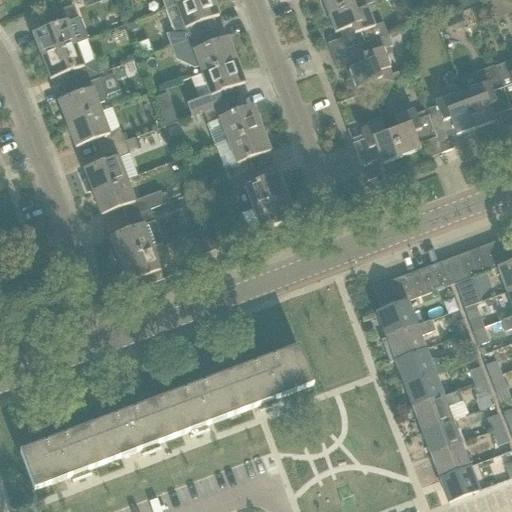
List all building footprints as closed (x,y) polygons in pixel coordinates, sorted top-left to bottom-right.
[(160,0),(164,11),(192,0),(160,0)] [(198,25),(218,17),(211,0),(192,0),(164,11),(172,32),(165,35),(170,48),(202,36),(198,25)] [(321,0),(327,16),(363,2),(362,0),(321,0)] [(459,0),(464,10),(477,5),(475,0),(459,0)] [(367,8),(366,9),(363,2),(327,16),(334,34),(342,32),(344,38),(327,45),(331,57),(387,35),(382,23),(374,27),(367,8)] [(33,34),(32,35),(41,57),(74,45),(75,44),(85,41),(86,40),(78,19),(73,6),(43,18),(47,29),(33,34)] [(452,18),(447,29),(454,32),(460,29),(463,22),(452,18)] [(133,22),(125,25),(128,32),(135,29),(133,22)] [(383,50),(391,47),(387,35),(331,57),(336,68),(353,62),(355,68),(348,71),(355,90),(363,88),(365,94),(400,81),(397,74),(391,76),(389,70),(390,69),(383,50)] [(226,39),(206,46),(202,36),(170,48),(173,56),(174,55),(175,59),(194,67),(198,66),(202,74),(235,61),(226,39)] [(74,45),(41,57),(50,81),(65,75),(69,86),(98,75),(93,62),(82,66),(74,45)] [(511,60),(494,68),(511,116),(511,60)] [(199,100),(187,104),(192,117),(203,113),(203,112),(227,103),(227,104),(235,101),(234,99),(231,90),(239,87),(244,85),(235,61),(202,74),(210,96),(199,100)] [(504,131),(511,127),(511,116),(494,68),(493,68),(499,83),(487,88),(484,80),(468,87),(470,92),(461,95),(474,130),(494,123),(491,116),(498,113),(504,131)] [(73,97),(58,103),(66,125),(101,112),(98,105),(103,103),(106,96),(100,80),(98,75),(69,86),(73,97)] [(461,95),(453,98),(452,94),(434,101),(436,107),(425,111),(441,154),(453,150),(446,133),(453,130),(456,137),(474,130),(461,95)] [(214,148),(227,143),(261,130),(252,106),(231,114),(227,104),(227,103),(203,112),(203,113),(208,125),(206,126),(214,148)] [(425,111),(413,116),(410,109),(397,114),(400,122),(388,127),(400,159),(419,151),(417,144),(423,142),(430,159),(441,154),(425,111)] [(119,130),(109,134),(101,112),(66,125),(75,149),(96,141),(100,151),(123,142),(119,130)] [(388,127),(384,129),(382,123),(363,130),(365,134),(350,140),(366,183),(378,178),(372,161),(378,158),(381,166),(400,159),(388,127)] [(249,161),(269,153),(261,130),(227,143),(236,164),(225,168),(229,180),(253,171),(249,161)] [(92,194),(126,181),(118,158),(138,150),(133,139),(124,143),(123,142),(100,151),(104,162),(83,170),(87,181),(82,182),(87,194),(92,192),(92,194)] [(278,174),(257,182),(253,171),(229,180),(234,193),(245,189),(253,210),(286,198),(278,174)] [(160,193),(135,202),(126,181),(92,194),(101,217),(121,209),(125,219),(164,205),(160,193)] [(280,226),(295,221),(286,198),(253,210),(265,242),(283,235),(280,226)] [(149,211),(164,205),(125,219),(130,230),(109,238),(118,262),(151,249),(162,245),(154,223),(149,211)] [(211,253),(221,249),(213,226),(202,230),(211,253)] [(211,253),(202,230),(190,234),(199,258),(211,253)] [(511,264),(511,263),(511,236),(502,240),(511,264)] [(500,268),(511,264),(502,240),(491,245),(500,268)] [(489,273),(497,269),(500,268),(491,245),(480,249),(489,273)] [(163,280),(153,253),(151,249),(118,262),(126,284),(141,279),(144,287),(163,280)] [(478,277),(489,273),(480,249),(469,253),(478,277)] [(466,281),(472,279),(478,277),(469,253),(457,257),(466,281)] [(472,279),(466,281),(457,257),(446,261),(464,309),(474,305),(480,303),(472,279)] [(506,293),(511,291),(511,263),(511,264),(500,268),(497,269),(506,293)] [(438,292),(449,287),(440,264),(429,268),(438,292)] [(426,296),(438,292),(429,268),(417,272),(426,296)] [(415,300),(426,296),(417,272),(406,276),(415,300)] [(406,303),(415,300),(406,276),(395,280),(404,304),(406,303)] [(392,308),(404,304),(395,280),(384,285),(392,308)] [(381,313),(392,308),(384,285),(372,289),(381,313)] [(430,321),(415,327),(406,303),(404,304),(392,308),(381,313),(377,314),(386,338),(430,322),(430,321)] [(472,332),(483,328),(474,305),(464,309),(472,332)] [(511,317),(500,322),(504,333),(511,329),(511,317)] [(457,339),(467,335),(462,321),(451,325),(457,339)] [(419,337),(434,332),(430,322),(386,338),(381,340),(390,364),(395,362),(424,351),(419,337)] [(478,346),(488,342),(483,328),(472,332),(478,346)] [(462,352),(472,348),(467,335),(457,339),(462,352)] [(275,401),(312,387),(298,349),(228,375),(242,413),(258,407),(259,411),(258,411),(259,413),(278,406),(277,404),(277,405),(275,401)] [(403,386),(433,374),(424,351),(395,362),(403,386)] [(490,380),(500,376),(495,362),(485,366),(490,380)] [(474,386),(485,382),(479,368),(469,372),(474,386)] [(412,409),(442,398),(433,374),(403,386),(412,409)] [(206,427),(242,413),(228,375),(158,401),(172,440),(188,434),(190,437),(189,438),(190,439),(205,434),(209,432),(208,430),(207,431),(206,427)] [(496,394),(506,390),(500,376),(490,380),(496,394)] [(480,400),(490,396),(485,382),(474,386),(480,400)] [(446,409),(460,404),(456,393),(442,398),(412,409),(421,433),(451,421),(446,409)] [(158,445),(172,440),(158,401),(88,428),(103,466),(140,452),(142,455),(141,456),(142,458),(161,451),(160,449),(159,449),(158,445)] [(508,427),(511,425),(511,409),(503,413),(508,427)] [(492,433),(502,429),(497,415),(487,419),(492,433)] [(451,421),(421,433),(430,456),(460,445),(451,421)] [(88,471),(103,466),(88,428),(19,454),(34,492),(71,478),(72,482),(71,482),(72,484),(76,482),(91,477),(90,475),(89,475),(88,471)] [(497,447),(508,443),(502,429),(492,433),(497,447)] [(439,480),(469,468),(460,445),(430,456),(439,480)] [(448,504),(478,493),(469,468),(439,480),(448,504)]
